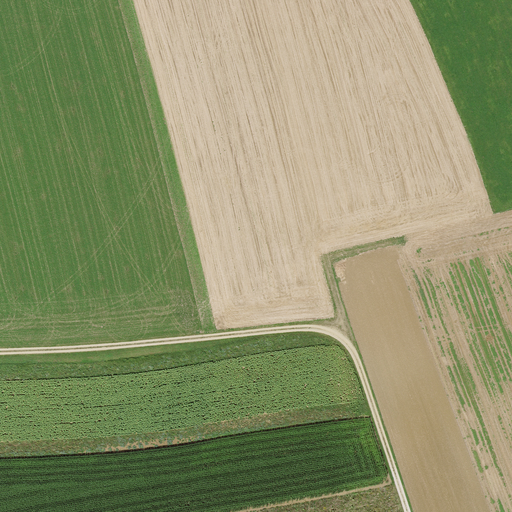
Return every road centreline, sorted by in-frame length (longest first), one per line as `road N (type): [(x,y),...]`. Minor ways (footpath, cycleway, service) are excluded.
road 1 (track): [(0,352),(318,330),(348,350),(405,511)]
road 2 (track): [(339,339),(322,258),(404,240)]
